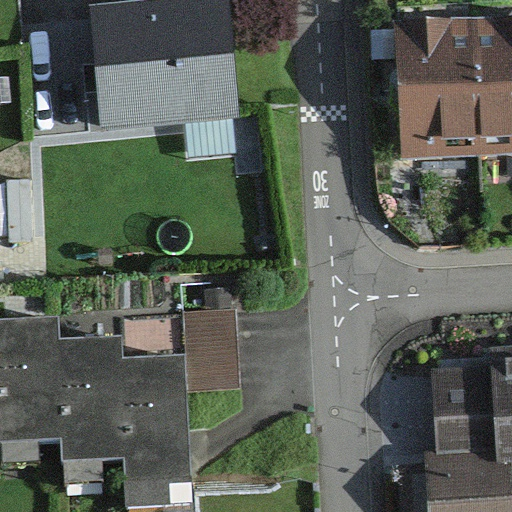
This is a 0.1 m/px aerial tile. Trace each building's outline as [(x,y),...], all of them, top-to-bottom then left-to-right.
[(224,0),(211,0),(87,11),(97,134),(235,122),(224,0)] [(406,170),(511,167),(511,22),(403,24),(406,170)] [(238,396),(235,320),(188,322),(192,398),(238,396)] [(50,330),(0,330),(0,454),(54,453),(50,330)] [(118,470),(114,346),(53,348),(56,472),(118,470)] [(511,473),(511,358),(487,360),(488,375),(427,379),(434,466),(416,468),(419,511),(510,511),(507,473),(511,473)] [(190,494),(184,366),(117,369),(123,497),(190,494)]
